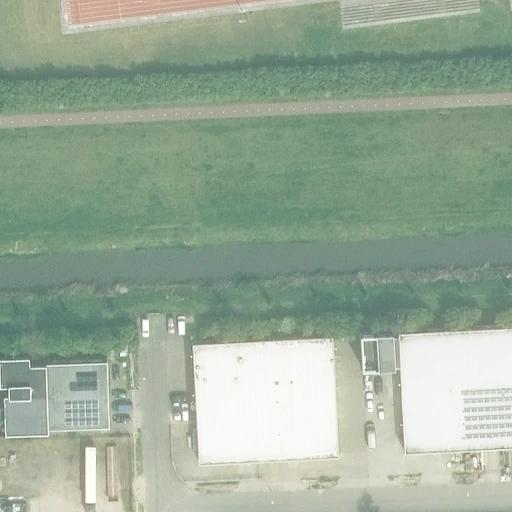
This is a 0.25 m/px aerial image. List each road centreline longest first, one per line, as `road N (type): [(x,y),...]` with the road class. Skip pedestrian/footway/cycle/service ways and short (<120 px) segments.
road 1 (unclassified): [(159,509),(511,496)]
road 2 (unclassified): [(159,509),(156,324)]
